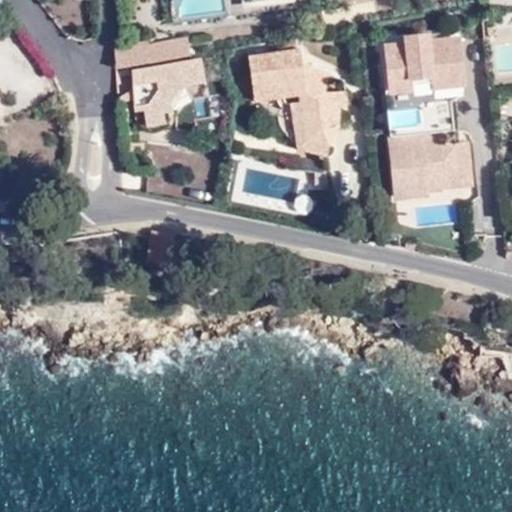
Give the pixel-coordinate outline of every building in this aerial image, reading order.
[(463,87),(458,37),(428,39),(428,34),(400,37),(401,44),(379,46),(384,96),(409,94),(408,80),(428,78),(428,90),(463,87)] [(149,65),(153,65),(189,58),(187,41),(147,48),(149,65)] [(116,71),(129,68),(149,65),(147,48),(146,44),(115,48),(116,71)] [(281,97),(282,110),(299,107),(300,112),(290,114),(296,160),(326,165),(344,139),(340,113),(349,111),(348,100),(327,100),(332,85),(303,68),(301,61),(296,61),(295,55),(274,58),(275,65),(249,69),(254,101),(281,97)] [(153,65),(149,65),(129,68),(130,107),(155,106),(155,96),(154,87),(164,86),(195,84),(194,66),(153,69),(153,65)] [(164,96),(164,86),(154,87),(155,96),(164,96)] [(255,113),(282,110),(281,97),(254,101),(255,113)] [(436,136),(387,139),(392,203),(427,200),(426,192),(470,189),(466,144),(437,146),(436,136)] [(171,236),(151,232),(146,256),(165,261),(171,236)]
